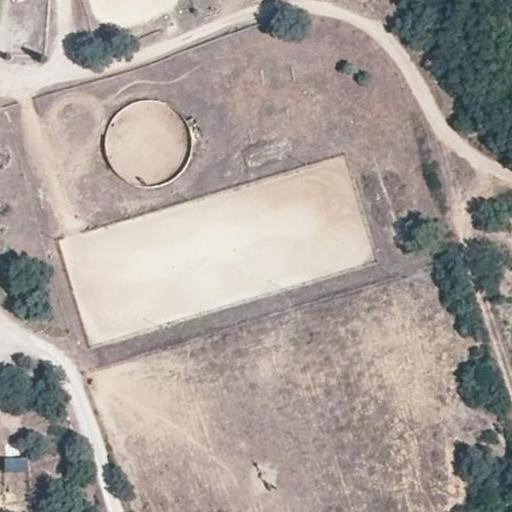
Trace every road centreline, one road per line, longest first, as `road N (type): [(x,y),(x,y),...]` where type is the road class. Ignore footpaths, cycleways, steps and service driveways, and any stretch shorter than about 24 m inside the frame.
road 1 (track): [(511,396),(428,108),(389,34),(313,1),(0,94)]
road 2 (track): [(117,511),(65,367),(0,324)]
